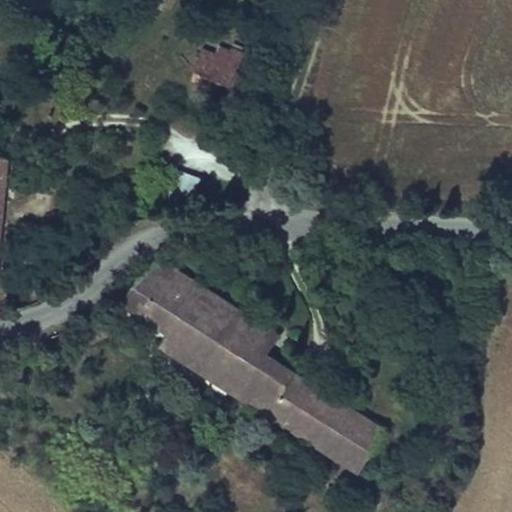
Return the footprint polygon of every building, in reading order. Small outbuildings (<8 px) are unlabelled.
[(192,72),(231,86),(244,49),(222,41),(218,52),(202,46),(192,72)] [(0,272),(3,273),(13,152),(0,150),(0,272)] [(199,189),(199,173),(177,173),(177,189),(199,189)] [(392,269),(393,250),(356,248),(355,267),(392,269)] [(283,330),(162,256),(131,295),(179,327),(169,342),(367,468),(393,427),(272,349),(283,330)] [(116,335),(108,321),(88,332),(96,346),(116,335)]
